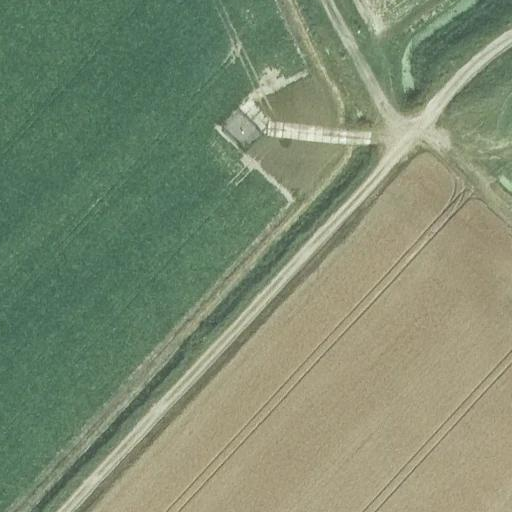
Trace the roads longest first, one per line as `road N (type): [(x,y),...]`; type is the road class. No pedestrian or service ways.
road 1 (track): [(63,511),(401,141),(511,38)]
road 2 (track): [(328,0),(401,141)]
